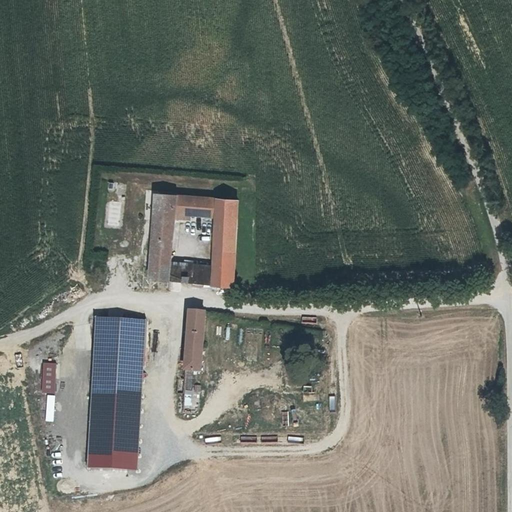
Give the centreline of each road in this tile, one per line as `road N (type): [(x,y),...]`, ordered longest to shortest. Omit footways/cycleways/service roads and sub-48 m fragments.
road 1 (track): [(0,345),(95,303),(175,297),(350,308),(511,293)]
road 2 (track): [(334,308),(328,440),(311,447),(164,446),(175,297)]
road 3 (unclassified): [(398,0),(499,234),(511,291)]
